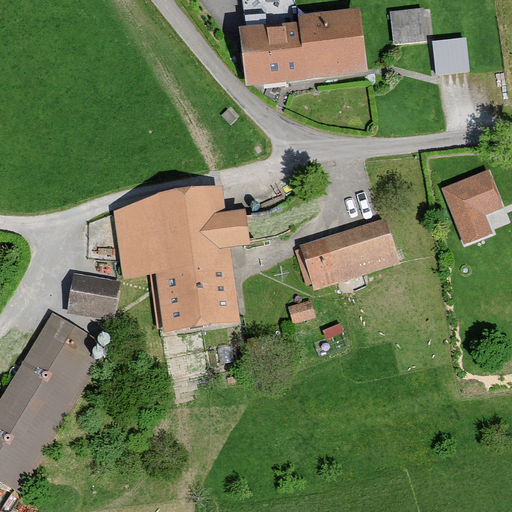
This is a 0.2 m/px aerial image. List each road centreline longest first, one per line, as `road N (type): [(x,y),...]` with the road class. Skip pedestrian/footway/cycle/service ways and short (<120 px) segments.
road 1 (unclassified): [(511,133),(347,155),(313,147),(272,125),(161,0)]
road 2 (track): [(0,221),(61,224),(119,199),(313,147)]
